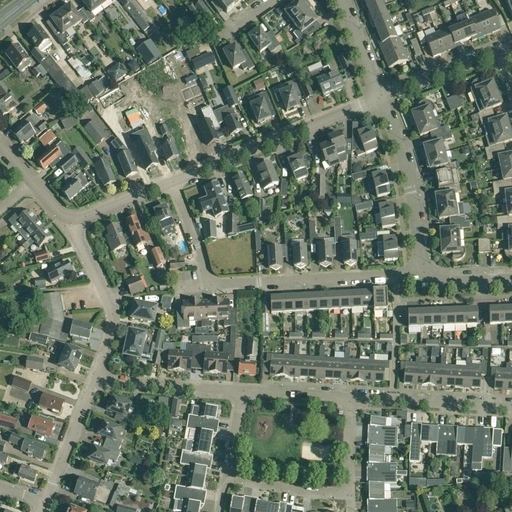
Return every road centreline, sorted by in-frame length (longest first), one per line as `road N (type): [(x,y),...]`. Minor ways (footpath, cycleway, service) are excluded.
road 1 (residential): [(169,183),(379,98)]
road 2 (residential): [(420,270),(210,285)]
road 3 (residential): [(379,98),(405,167),(420,270)]
road 4 (residential): [(92,381),(111,313),(67,224)]
road 5 (residential): [(511,406),(351,395)]
road 6 (residential): [(242,390),(92,381)]
road 7 (residential): [(45,500),(92,381)]
road 8 (residential): [(379,98),(497,51)]
road 9 (residential): [(348,491),(225,476)]
